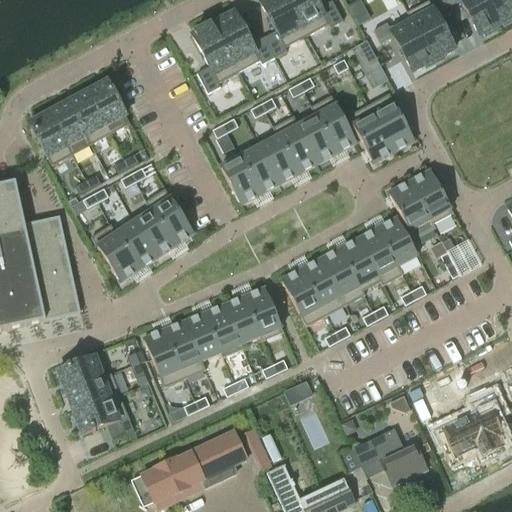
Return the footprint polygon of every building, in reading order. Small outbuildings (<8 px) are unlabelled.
[(264,45),(272,62),(285,55),(283,50),(305,38),(284,0),(263,0),(259,2),(277,38),(264,45)] [(311,0),(284,0),(305,38),(326,27),(328,31),(342,24),(331,4),(317,11),(311,0)] [(484,0),(441,0),(442,1),(447,10),(459,3),(478,39),(482,37),(497,29),(499,27),(484,0)] [(484,0),(499,27),(501,26),(511,20),(511,1),(511,0),(484,0)] [(427,4),(406,15),(432,63),(441,59),(453,52),(434,17),(447,10),(442,1),(429,8),(427,4)] [(406,15),(372,33),(379,47),(392,39),(411,75),(423,68),(432,63),(406,15)] [(233,17),(212,28),(236,74),(257,63),(259,68),(272,62),(264,45),(251,52),(233,17)] [(216,85),(236,74),(212,28),(191,38),(208,69),(195,76),(205,96),(218,90),(216,85)] [(353,57),(342,63),(347,71),(357,66),(353,57)] [(347,71),(342,63),(332,68),(336,77),(347,71)] [(511,69),(498,76),(507,97),(511,94),(511,69)] [(298,87),(302,95),(312,90),(308,81),(298,87)] [(85,95),(108,137),(128,126),(105,85),(85,95)] [(298,87),(287,92),(291,101),(302,95),(298,87)] [(108,137),(85,95),(66,106),(84,139),(89,148),(108,137)] [(387,98),(367,109),(392,155),(412,144),(387,98)] [(315,118),(339,164),(346,160),(342,152),(354,146),(329,99),(310,110),(314,118),(315,118)] [(260,107),(264,116),(274,110),(270,102),(260,107)] [(66,149),(84,139),(66,106),(48,116),(66,149)] [(260,107),(249,113),(253,121),(264,116),(260,107)] [(371,166),(392,155),(367,109),(346,120),(371,166)] [(48,116),(29,126),(52,167),(70,157),(66,149),(48,116)] [(314,118),(295,128),(316,167),(328,161),(332,168),(339,164),(315,118),(314,118)] [(270,129),(273,134),(274,133),(301,185),(308,181),(304,173),(316,167),(295,128),(290,119),(270,129)] [(233,122),(222,128),(227,136),(237,131),(233,122)] [(227,136),(222,128),(212,133),(216,142),(227,136)] [(294,188),(301,185),(274,133),(273,134),(254,144),(257,149),(278,187),(290,181),(294,188)] [(257,149),(238,159),(263,205),(271,201),(267,193),(278,187),(257,149)] [(123,163),(127,171),(138,165),(133,157),(123,163)] [(255,210),(263,205),(238,159),(219,169),(239,208),(251,202),(255,210)] [(123,163),(112,168),(117,177),(127,171),(123,163)] [(129,177),(134,185),(144,180),(140,171),(129,177)] [(449,212),(428,172),(407,184),(428,223),(429,223),(449,212)] [(134,185),(129,177),(119,182),(124,191),(134,185)] [(95,178),(84,183),(89,192),(99,187),(95,178)] [(89,192),(84,183),(74,188),(78,197),(89,192)] [(428,223),(407,184),(387,196),(412,243),(434,231),(429,223),(428,223)] [(0,187),(0,332),(79,316),(58,220),(23,227),(14,185),(0,187)] [(92,197),(96,206),(107,201),(102,192),(92,197)] [(147,209),(146,209),(177,256),(183,252),(179,246),(193,236),(163,192),(144,205),(147,209)] [(96,206),(92,197),(81,203),(85,211),(96,206)] [(132,225),(156,261),(167,253),(171,260),(177,256),(146,209),(129,221),(132,225)] [(416,259),(395,220),(375,231),(396,270),(397,269),(416,259)] [(114,237),(143,279),(149,275),(144,268),(156,261),(132,225),(115,236),(114,237)] [(90,241),(119,284),(131,276),(136,284),(143,279),(114,237),(115,236),(109,228),(90,241)] [(396,270),(375,231),(356,242),(379,284),(378,284),(381,289),(401,278),(397,269),(396,270)] [(379,284),(356,242),(337,252),(360,294),(361,294),(378,284),(379,284)] [(360,294),(337,252),(318,262),(343,309),(363,298),(361,294),(360,294)] [(445,271),(452,267),(446,256),(439,259),(445,271)] [(324,319),(343,309),(318,262),(299,272),(324,319)] [(458,278),(452,267),(445,271),(451,282),(458,278)] [(304,330),(324,319),(299,272),(279,283),(304,330)] [(247,286),(239,290),(259,340),(258,341),(260,345),(282,336),(263,290),(251,295),(247,286)] [(420,289),(409,295),(414,303),(425,297),(420,289)] [(259,340),(239,290),(231,293),(234,302),(222,307),(239,348),(258,341),(259,340)] [(403,309),(414,303),(409,295),(399,300),(403,309)] [(239,348),(222,307),(210,312),(207,304),(199,307),(219,357),(239,348)] [(194,319),(183,323),(200,364),(202,363),(219,357),(199,307),(190,310),(194,319)] [(382,309),(371,315),(376,324),(386,318),(382,309)] [(371,315),(360,321),(365,329),(376,324),(371,315)] [(200,364),(183,323),(171,328),(168,320),(159,324),(183,382),(206,373),(202,363),(200,364)] [(183,382),(159,324),(151,327),(154,336),(141,341),(162,391),(183,382)] [(333,336),(338,344),(348,339),(344,330),(333,336)] [(333,336),(323,341),(327,350),(338,344),(333,336)] [(130,370),(139,366),(134,355),(125,359),(130,370)] [(102,381),(101,379),(94,359),(57,373),(65,395),(102,381)] [(275,377),(286,371),(283,363),(271,368),(275,377)] [(130,370),(135,381),(143,377),(139,366),(130,370)] [(271,368),(260,373),(264,382),(275,377),(271,368)] [(65,395),(73,415),(119,398),(111,376),(101,379),(102,381),(65,395)] [(232,387),(236,395),(247,390),(243,381),(232,387)] [(308,382),(286,390),(297,421),(304,419),(314,447),(328,442),(318,414),(320,413),(308,382)] [(232,387),(221,392),(225,401),(236,395),(232,387)] [(473,413),(432,433),(437,445),(445,442),(452,458),(476,448),(480,456),(500,447),(496,438),(499,436),(489,414),(496,410),(490,396),(469,406),(473,413)] [(397,414),(409,408),(404,397),(392,403),(397,414)] [(73,415),(81,438),(118,425),(122,437),(132,433),(119,398),(73,415)] [(197,414),(208,409),(204,399),(193,405),(197,414)] [(193,405),(182,410),(186,419),(197,414),(193,405)] [(350,420),(339,425),(344,438),(356,433),(350,420)] [(257,428),(246,431),(255,458),(265,455),(257,428)] [(350,451),(351,453),(338,458),(347,476),(359,471),(364,481),(365,482),(383,474),(390,488),(425,472),(411,444),(400,449),(391,431),(350,451)] [(188,455),(140,478),(153,506),(201,483),(204,489),(204,491),(235,476),(231,469),(245,462),(232,434),(188,455)] [(418,442),(423,454),(430,451),(425,439),(418,442)] [(339,511),(352,506),(347,495),(348,494),(346,490),(345,491),(341,482),(297,502),(290,487),(292,487),(289,481),(288,482),(281,468),(283,467),(282,466),(264,475),(281,511),(339,511)] [(271,511),(278,509),(275,502),(268,506),(270,511),(271,511)]
